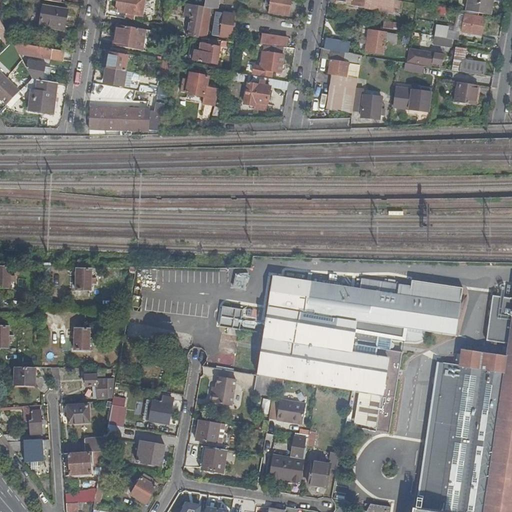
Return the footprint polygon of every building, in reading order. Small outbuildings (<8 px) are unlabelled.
[(117,0),(115,11),(134,14),(135,11),(137,11),(138,10),(141,11),(142,0),(117,0)] [(290,0),(299,0),(303,0),(270,0),(268,12),(288,15),(290,0)] [(384,11),(385,0),(356,0),(356,6),(384,11)] [(468,0),(466,11),(490,15),(492,2),(490,2),(490,0),(468,0)] [(188,35),(198,37),(204,6),(198,5),(187,3),(185,14),(191,16),(188,35)] [(50,24),(64,27),(67,10),(43,6),(39,26),(50,28),(50,24)] [(198,37),(198,38),(205,39),(210,12),(212,12),(213,11),(216,12),(212,35),(231,38),(234,17),(235,11),(213,7),(204,6),(198,37)] [(478,14),(460,11),(460,15),(464,16),(462,32),(481,36),(484,18),(478,17),(478,14)] [(0,33),(6,45),(11,41),(0,20),(0,33)] [(147,30),(117,24),(113,45),(143,51),(147,30)] [(385,40),(386,33),(368,31),(365,51),(383,54),(385,40)] [(448,31),(447,32),(442,31),(441,37),(458,40),(459,33),(448,31)] [(263,44),(274,46),(274,44),(287,46),(288,38),(264,34),(263,44)] [(455,40),(432,36),(431,43),(454,47),(455,40)] [(221,41),(209,39),(206,51),(206,54),(205,62),(217,64),(221,41)] [(329,50),(344,52),(346,45),(331,42),(329,50)] [(63,62),(65,52),(12,43),(18,54),(63,62)] [(274,46),(263,45),(260,63),(257,63),(257,66),(253,65),(252,73),(271,77),(272,70),(282,71),(285,53),(275,52),(276,46),(274,46)] [(344,60),(345,52),(344,52),(329,50),(322,49),(320,58),(330,60),(334,61),(334,58),(341,59),(344,60)] [(441,68),(444,56),(410,49),(407,61),(441,68)] [(352,111),(362,55),(345,52),(344,60),(341,59),(340,62),(334,61),(330,60),(328,73),(343,76),(342,85),(327,83),(323,107),(352,111)] [(107,68),(125,71),(127,56),(109,53),(107,68)] [(169,79),(172,62),(165,60),(162,77),(169,79)] [(463,60),(461,72),(483,75),(485,64),(463,60)] [(26,69),(31,78),(42,80),(45,64),(27,61),(26,69)] [(421,72),(422,67),(406,64),(405,70),(421,72)] [(123,87),(125,71),(107,68),(104,83),(123,87)] [(12,86),(0,74),(0,98),(0,99),(12,86)] [(205,96),(203,103),(213,104),(216,90),(206,88),(208,77),(190,74),(188,81),(183,80),(181,92),(188,93),(205,96)] [(52,113),(56,83),(38,80),(33,110),(52,113)] [(280,88),(288,90),(289,82),(282,81),(280,88)] [(255,102),(266,105),(268,96),(269,92),(270,87),(262,85),(263,83),(259,82),(259,85),(251,83),(247,82),(243,104),(254,106),(255,102)] [(479,85),(458,82),(455,101),(476,104),(479,85)] [(428,113),(432,90),(399,84),(395,107),(428,113)] [(203,104),(203,103),(205,96),(188,93),(187,101),(203,104)] [(380,119),(382,97),(363,95),(361,117),(380,119)] [(148,111),(148,109),(90,107),(89,129),(148,131),(148,129),(158,131),(163,104),(157,103),(156,112),(148,111)] [(0,266),(0,287),(10,288),(10,282),(15,282),(15,276),(11,276),(11,267),(0,266)] [(76,290),(89,290),(91,290),(92,284),(96,284),(96,278),(92,278),(92,269),(76,269),(76,290)] [(382,396),(375,432),(390,434),(402,353),(377,349),(376,357),(352,353),(357,321),(456,336),(463,289),(401,280),(400,286),(313,274),(311,283),(274,276),(259,376),(276,378),(284,380),(352,391),(382,396)] [(11,294),(0,293),(0,305),(11,305),(11,294)] [(511,511),(511,299),(493,297),(487,340),(509,343),(507,358),(463,352),(461,367),(444,364),(422,511),(511,511)] [(0,312),(0,320),(9,321),(10,313),(0,312)] [(0,326),(0,347),(9,348),(9,342),(13,342),(13,336),(9,336),(9,327),(0,326)] [(75,329),(74,350),(90,350),(90,343),(94,343),(95,337),(90,337),(90,329),(75,329)] [(51,368),(53,368),(53,356),(41,356),(41,368),(51,368)] [(422,511),(444,364),(439,364),(416,511),(422,511)] [(35,386),(35,368),(15,367),(15,385),(35,386)] [(54,390),(59,393),(61,393),(59,368),(53,368),(51,368),(53,390),(54,390)] [(106,376),(106,370),(85,369),(86,387),(94,386),(94,391),(97,392),(97,399),(112,398),(113,383),(107,383),(107,380),(96,380),(96,377),(100,376),(100,375),(106,376)] [(211,403),(232,406),(237,379),(218,376),(216,388),(213,388),(211,403)] [(276,378),(259,376),(257,376),(253,394),(273,397),(275,389),(276,378)] [(284,380),(276,378),(275,389),(282,391),(284,380)] [(126,399),(113,397),(112,401),(108,424),(123,427),(125,419),(122,419),(126,399)] [(153,401),(152,405),(149,421),(169,424),(173,405),(170,404),(171,398),(163,397),(161,403),(153,401)] [(273,398),(270,420),(303,425),(307,403),(273,398)] [(79,406),(68,407),(69,424),(90,423),(88,405),(79,406)] [(41,420),(40,406),(24,407),(25,410),(25,423),(30,423),(31,432),(34,432),(34,436),(42,435),(42,425),(41,420)] [(218,442),(221,424),(219,424),(202,421),(200,420),(197,440),(208,442),(208,441),(218,442)] [(121,441),(124,427),(123,427),(108,424),(106,437),(121,441)] [(317,433),(310,431),(309,436),(309,439),(308,446),(314,447),(317,433)] [(9,443),(28,442),(28,434),(18,435),(4,436),(9,443)] [(302,484),(308,446),(309,439),(295,437),(292,458),(273,455),(270,476),(281,478),(281,480),(302,484)] [(85,440),(86,453),(103,451),(106,438),(85,440)] [(51,446),(50,440),(28,442),(9,443),(15,452),(25,451),(26,463),(31,463),(38,462),(44,462),(43,447),(51,446)] [(140,442),(136,462),(162,466),(165,446),(140,442)] [(224,473),(228,451),(207,447),(203,470),(224,473)] [(86,453),(69,454),(70,475),(92,474),(90,455),(93,455),(93,464),(101,466),(103,451),(86,453)] [(328,488),(330,471),(331,465),(323,464),(323,470),(312,468),(309,485),(328,488)] [(94,502),(94,504),(99,505),(105,473),(109,474),(110,467),(101,466),(96,492),(94,502)] [(153,480),(144,475),(132,495),(146,504),(156,487),(151,484),(153,480)] [(81,503),(82,503),(94,502),(96,492),(80,493),(80,494),(81,503)] [(69,504),(81,503),(80,494),(67,495),(69,504)] [(67,504),(67,511),(78,511),(79,510),(82,510),(82,503),(81,503),(69,504),(67,504)]
